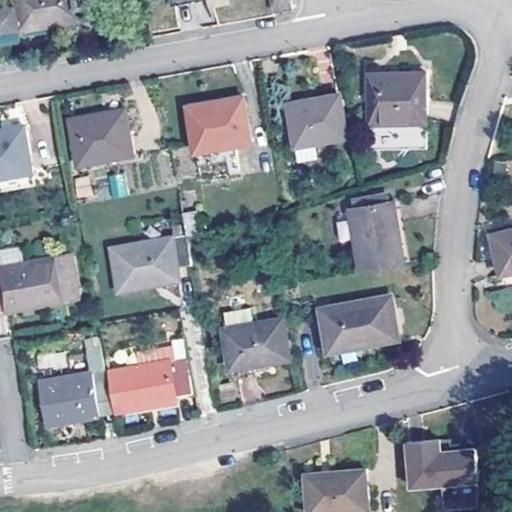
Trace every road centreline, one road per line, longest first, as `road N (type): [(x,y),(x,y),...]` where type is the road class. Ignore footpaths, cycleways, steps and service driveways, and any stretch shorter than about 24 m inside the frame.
road 1 (residential): [(22,481),(169,457),(459,382)]
road 2 (residential): [(459,382),(451,240),(476,114),(503,37),(497,16)]
road 3 (residential): [(0,86),(328,28)]
road 4 (residential): [(328,28),(458,6),(497,16)]
road 5 (residential): [(0,356),(22,481)]
